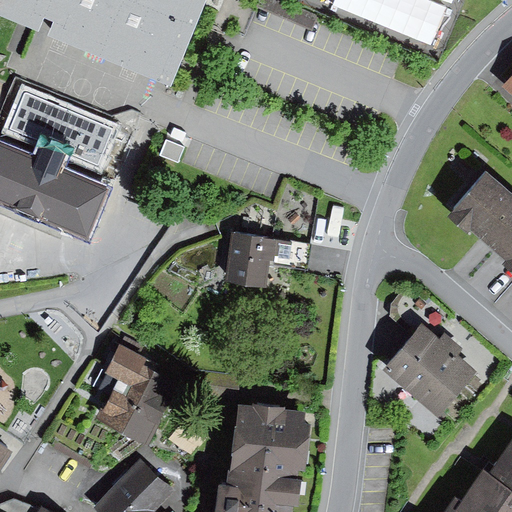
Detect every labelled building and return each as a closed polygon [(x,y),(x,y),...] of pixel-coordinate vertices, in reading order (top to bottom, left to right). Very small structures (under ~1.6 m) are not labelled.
[(208,0),(0,0),(0,20),(38,36),(44,21),(54,25),(48,40),(170,91),(208,0)] [(511,78),(502,90),(511,98),(511,78)] [(34,146),(0,131),(0,184),(69,214),(86,221),(105,177),(102,175),(64,160),(60,158),(69,136),(43,125),(34,146)] [(67,155),(64,160),(102,175),(104,170),(67,155)] [(511,196),(486,175),(446,222),(467,239),(471,234),(507,264),(503,270),(511,277),(511,196)] [(69,214),(0,184),(0,209),(60,235),(69,214)] [(310,240),(234,226),(226,272),(265,279),(269,259),(305,265),(310,240)] [(409,328),(384,357),(439,404),(475,362),(457,347),(462,340),(445,325),(439,331),(420,315),(409,328)] [(122,422),(154,358),(146,354),(147,350),(118,336),(104,363),(117,370),(97,410),(122,422)] [(180,371),(154,358),(122,422),(147,435),(180,371)] [(239,385),(240,374),(208,371),(207,382),(239,385)] [(250,393),(239,391),(228,468),(220,467),(215,500),(218,501),(216,511),(296,511),(298,501),(292,501),(294,490),(299,491),(303,465),(298,464),(299,457),(306,458),(308,439),(313,410),(306,409),(307,400),(286,397),(287,394),(251,389),(250,393)] [(511,511),(511,431),(492,462),(483,457),(458,496),(482,511),(511,511)] [(0,455),(10,441),(0,434),(0,455)] [(175,484),(140,452),(94,500),(107,511),(148,511),(155,505),(175,484)] [(482,511),(458,496),(451,491),(437,511),(426,511),(424,510),(422,511),(482,511)] [(0,511),(65,511),(42,498),(38,504),(15,495),(0,500),(0,511)]
